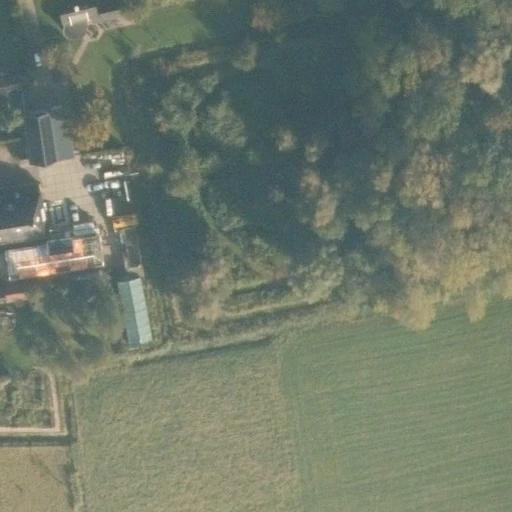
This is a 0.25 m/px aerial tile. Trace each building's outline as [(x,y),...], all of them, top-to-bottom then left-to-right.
[(56,0),(61,17),(62,17),(63,21),(62,26),(63,30),(66,33),(70,35),(80,32),(83,30),(84,20),(82,12),(90,10),(92,19),(125,11),(122,0),(56,0)] [(29,83),(28,69),(7,72),(9,86),(29,83)] [(34,109),(21,111),(28,159),(42,157),(74,152),(67,104),(34,109)] [(46,232),(37,181),(0,186),(0,248),(3,248),(5,248),(4,239),(46,232)] [(5,248),(3,248),(7,276),(103,262),(97,230),(68,234),(68,230),(46,234),(46,232),(4,239),(5,248)] [(138,273),(115,277),(127,340),(150,335),(138,273)] [(2,282),(3,285),(6,300),(30,296),(27,278),(2,282)]
